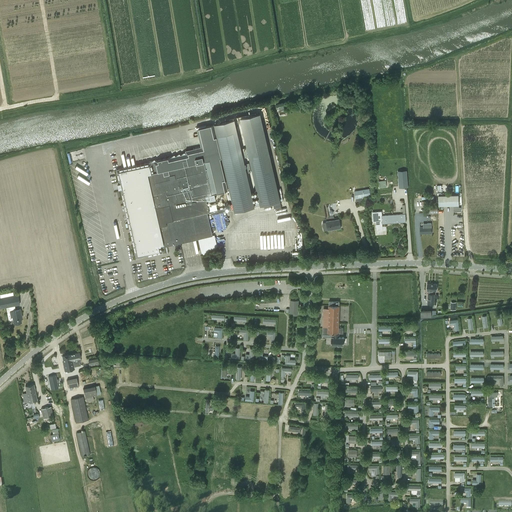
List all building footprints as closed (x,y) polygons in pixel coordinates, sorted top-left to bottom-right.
[(260,113),(241,118),(261,205),(280,201),(260,113)] [(234,119),(215,124),(235,211),(254,207),(234,119)] [(202,150),(151,161),(154,172),(202,161),(204,161),(212,194),(228,190),(220,157),(222,157),(214,124),(197,128),(202,150)] [(148,162),(116,170),(120,189),(118,190),(120,195),(122,195),(135,255),(162,249),(161,244),(164,243),(165,246),(179,243),(195,239),(198,239),(213,235),(208,215),(216,213),(216,203),(208,205),(206,195),(212,194),(204,161),(202,161),(152,175),(148,162)] [(453,207),(459,207),(458,195),(438,195),(438,205),(453,205),(453,207)] [(383,235),(382,223),(406,222),(405,214),(382,216),(381,211),(372,212),(373,222),(376,222),(377,235),(383,235)] [(339,219),(326,222),(323,222),(322,223),(323,230),(324,231),(341,228),(339,219)] [(420,234),(431,233),(431,223),(423,223),(423,227),(420,227),(420,234)] [(248,235),(249,249),(295,247),(295,234),(287,234),(287,233),(248,235)] [(235,250),(242,249),(242,251),(246,251),(246,244),(245,244),(245,235),(237,235),(237,237),(234,237),(235,250)] [(434,294),(432,294),(432,291),(437,291),(437,284),(427,283),(427,290),(429,291),(429,293),(428,293),(427,304),(434,305),(434,294)] [(0,308),(9,307),(10,311),(11,317),(12,317),(14,324),(21,322),(20,316),(22,315),(20,309),(15,310),(15,306),(20,305),(18,294),(0,297),(0,308)] [(290,312),(298,313),(298,301),(290,300),(290,312)] [(344,337),(339,337),(339,333),(338,333),(343,333),(343,328),(339,328),(339,306),(339,302),(329,301),(329,305),(328,305),(328,308),(324,308),(323,337),(331,337),(331,344),(344,345),(344,337)] [(458,319),(449,320),(450,325),(454,324),(454,330),(459,330),(458,319)] [(223,328),(214,327),(214,331),(218,332),(217,338),(222,338),(223,328)] [(249,329),(240,329),(240,333),(244,334),(243,340),(248,340),(249,329)] [(275,332),(267,331),(267,336),(271,336),(270,342),(275,342),(275,332)] [(240,348),(236,347),(235,353),(231,353),(231,357),(240,358),(240,348)] [(254,348),(250,348),(250,354),(246,354),(245,359),(254,359),(254,348)] [(268,361),(268,356),(263,356),(263,349),(259,349),(258,360),(268,361)] [(72,360),(74,366),(80,365),(79,361),(80,361),(80,358),(79,352),(70,354),(71,360),(72,360)] [(71,360),(70,354),(62,356),(64,362),(63,362),(65,371),(74,369),(74,366),(72,360),(71,360)] [(296,364),(296,360),(290,359),(290,355),(286,355),(285,363),(296,364)] [(109,369),(113,369),(112,361),(117,361),(117,357),(108,358),(109,369)] [(286,371),(292,372),(292,368),(282,367),(281,375),(285,376),(286,371)] [(407,371),(407,376),(413,375),(413,380),(418,380),(418,371),(407,371)] [(56,375),(48,376),(51,389),(58,388),(57,383),(57,379),(56,375)] [(503,376),(487,376),(487,380),(497,380),(498,381),(499,381),(499,385),(503,385),(503,376)] [(67,380),(69,388),(79,386),(77,377),(67,380)] [(25,386),(27,393),(23,393),(24,403),(29,402),(30,404),(33,404),(32,401),(37,400),(34,384),(25,386)] [(97,395),(95,385),(83,388),(85,398),(97,395)] [(407,388),(407,392),(413,392),(413,396),(418,396),(418,388),(407,388)] [(254,390),(250,390),(249,396),(245,396),(245,400),(253,400),(254,390)] [(497,392),(488,392),(488,406),(492,406),(492,396),(497,396),(497,392)] [(76,423),(89,420),(83,396),(71,399),(76,423)] [(295,402),(295,406),(301,406),(301,410),(305,410),(306,402),(295,402)] [(408,404),(408,408),(414,408),(414,412),(419,412),(418,403),(408,404)] [(41,409),(43,418),(53,416),(51,406),(41,409)] [(440,407),(429,407),(429,415),(434,415),(434,411),(439,411),(440,407)] [(138,413),(139,420),(133,421),(134,425),(143,423),(142,419),(143,419),(142,413),(138,413)] [(409,419),(409,424),(415,424),(415,428),(419,428),(419,419),(409,419)] [(429,427),(433,427),(434,423),(439,423),(439,419),(429,419),(429,427)] [(112,423),(107,424),(111,445),(116,444),(112,423)] [(429,439),(434,439),(434,435),(439,435),(439,430),(429,430),(429,439)] [(90,454),(85,431),(76,432),(81,456),(90,454)] [(409,435),(409,439),(415,439),(416,443),(420,443),(420,434),(409,435)] [(410,451),(410,455),(416,455),(416,459),(420,459),(420,451),(410,451)] [(347,473),(352,473),(352,469),(358,469),(358,465),(347,464),(347,473)] [(369,465),(369,469),(375,469),(375,474),(379,474),(379,465),(369,465)] [(89,468),(90,477),(98,476),(97,467),(89,468)] [(454,473),(454,477),(460,477),(460,481),(464,481),(464,473),(454,473)] [(481,474),(476,474),(476,480),(472,480),(472,484),(481,484),(481,474)] [(460,488),(460,492),(466,492),(466,496),(471,496),(471,487),(460,488)] [(383,491),(373,490),(372,495),(379,495),(378,499),(383,499),(383,491)] [(398,496),(398,491),(388,491),(387,499),(392,500),(392,496),(398,496)] [(346,494),(346,502),(351,502),(351,498),(357,499),(357,494),(346,494)] [(420,498),(410,498),(410,502),(415,502),(415,507),(420,507),(420,498)] [(471,500),(461,500),(461,504),(467,504),(467,508),(471,508),(471,500)]
